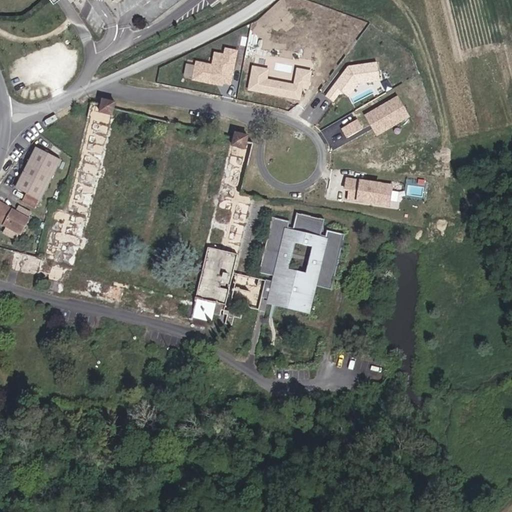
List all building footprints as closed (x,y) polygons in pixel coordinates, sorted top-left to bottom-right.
[(359,86),(381,82),(378,62),(348,67),(324,98),(333,105),(341,93),(349,98),(359,86)] [(270,70),(252,66),(247,91),(301,101),(303,91),(309,92),(313,72),(296,69),(293,84),(268,79),(270,70)] [(399,97),(365,116),(375,135),(410,116),(399,97)] [(109,103),(94,103),(94,112),(123,112),(123,99),(109,99),(109,103)] [(345,126),(350,138),(368,130),(362,118),(345,126)] [(32,188),(29,199),(34,202),(56,163),(34,150),(14,183),(32,188)] [(394,185),(346,179),(344,192),(348,193),(347,202),(391,208),(394,185)] [(11,188),(29,199),(32,188),(14,183),(11,188)] [(0,215),(19,221),(24,206),(0,198),(0,215)] [(272,304),(318,313),(323,286),(338,289),(349,233),(330,229),(332,219),(300,212),(298,221),(276,217),(265,272),(278,275),(272,304)] [(230,316),(242,253),(211,247),(197,317),(216,320),(217,314),(230,316)]
